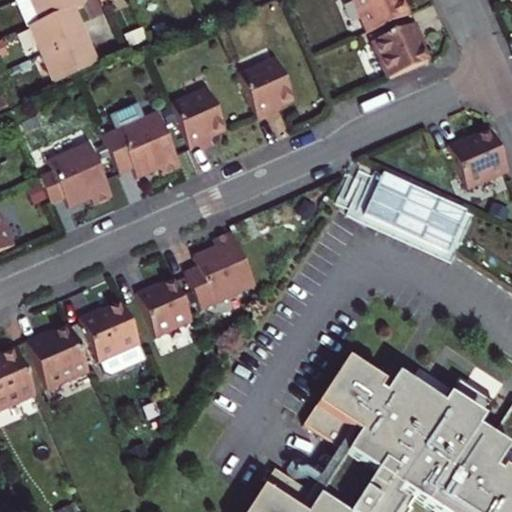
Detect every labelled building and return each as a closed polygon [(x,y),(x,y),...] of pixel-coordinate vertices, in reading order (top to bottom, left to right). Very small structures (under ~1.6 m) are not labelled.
[(28,0),(38,23),(28,27),(53,85),(98,65),(74,9),(85,5),(82,0),(28,0)] [(354,0),(369,34),(406,18),(398,0),(354,0)] [(418,23),(373,42),(389,80),(426,64),(416,41),(424,37),(418,23)] [(270,57),(235,72),(257,122),(269,116),(268,113),(279,108),(291,103),(270,57)] [(202,87),(167,103),(189,152),(201,147),(199,143),(211,137),(222,132),(202,87)] [(105,147),(119,179),(133,173),(136,180),(148,175),(159,170),(161,175),(180,167),(156,113),(110,133),(115,143),(105,147)] [(509,177),(488,132),(466,142),(464,138),(451,143),(473,193),(509,177)] [(37,177),(51,209),(65,203),(68,210),(79,205),(91,200),(93,205),(112,197),(88,143),(42,163),(46,173),(37,177)] [(0,255),(19,247),(3,211),(0,212),(0,255)] [(262,285),(240,234),(230,239),(219,244),(221,250),(199,259),(202,268),(191,273),(207,310),(262,285)] [(135,298),(155,343),(177,333),(183,347),(198,340),(176,290),(153,300),(149,291),(135,298)] [(97,315),(80,323),(99,368),(102,367),(106,378),(113,380),(147,366),(124,313),(101,324),(97,315)] [(30,346),(50,391),(88,374),(71,337),(49,347),(45,339),(38,342),(30,346)] [(0,413),(35,398),(19,361),(0,369),(0,413)] [(345,362),(302,428),(337,450),(313,488),(322,494),(318,500),(308,494),(273,472),(247,511),(511,511),(511,474),(505,470),(502,476),(496,472),(503,461),(485,450),(492,439),(491,439),(478,430),(494,404),(458,380),(441,406),(396,377),(393,382),(377,371),(372,379),(345,362)] [(485,450),(503,461),(511,447),(511,406),(491,439),(492,439),(485,450)] [(127,453),(131,465),(151,458),(146,446),(127,453)]
